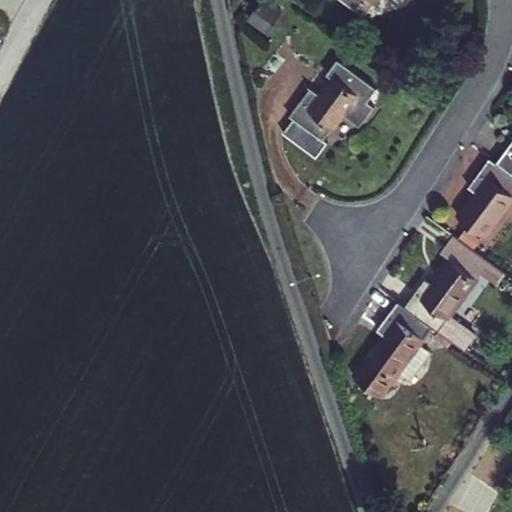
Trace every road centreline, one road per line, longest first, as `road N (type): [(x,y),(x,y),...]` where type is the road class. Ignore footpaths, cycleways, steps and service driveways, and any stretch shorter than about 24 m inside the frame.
road 1 (residential): [(221,0),(268,213),(366,511)]
road 2 (residential): [(368,256),(488,69),(503,0)]
